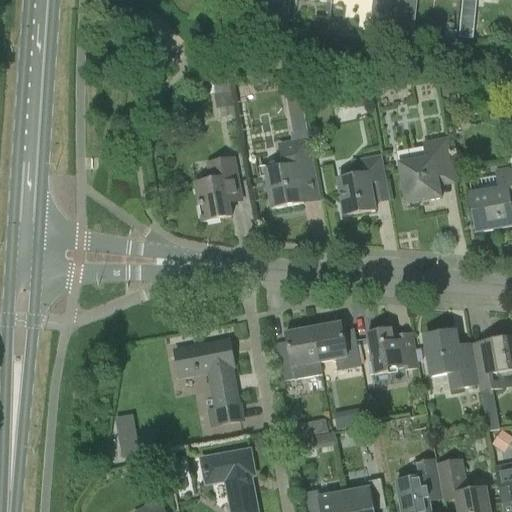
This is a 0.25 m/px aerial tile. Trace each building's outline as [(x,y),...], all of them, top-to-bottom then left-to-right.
[(460,21),(459,33),(473,34),(474,22),(460,21)] [(290,133),(292,144),(280,146),(284,170),(265,174),(272,211),(319,203),(300,96),(286,98),(293,133),(290,133)] [(446,139),(422,143),(426,162),(399,167),(406,206),(442,199),(439,186),(454,183),(446,139)] [(351,162),(354,178),(337,181),(343,218),(374,212),(373,206),(390,203),(382,157),(351,162)] [(206,164),(209,182),(195,185),(202,224),(231,219),(229,205),(243,202),(235,159),(206,164)] [(511,226),(511,224),(509,209),(511,208),(511,170),(496,174),(499,191),(470,196),(476,233),(511,226)] [(320,364),(336,361),(338,373),(361,368),(354,331),(342,334),(340,325),(314,330),(320,364)] [(322,376),(320,364),(314,330),(301,333),(301,330),(298,328),(288,330),(287,332),(287,335),(286,336),(288,344),(276,346),(283,384),(322,376)] [(388,371),(404,368),(405,371),(418,369),(412,334),(392,337),(391,330),(366,335),(374,377),(388,375),(388,371)] [(433,379),(450,376),(453,391),(476,387),(468,347),(457,349),(454,333),(425,338),(433,379)] [(479,393),(504,388),(502,374),(511,372),(511,338),(470,346),(479,393)] [(216,409),(208,411),(211,425),(243,419),(240,405),(237,405),(231,368),(233,368),(229,342),(174,352),(179,378),(209,372),(216,409)] [(348,412),(333,415),(336,432),(351,429),(348,412)] [(137,441),(119,444),(122,459),(153,453),(151,438),(137,441)] [(231,503),(232,511),(256,511),(250,476),(254,476),(250,452),(203,461),(207,484),(229,480),(234,502),(231,503)] [(443,500),(437,465),(436,461),(412,465),(415,481),(395,485),(400,511),(431,511),(430,503),(443,500)] [(463,461),(437,465),(443,500),(444,503),(455,501),(457,511),(490,511),(486,489),(469,492),(463,461)] [(501,500),(511,498),(511,501),(511,465),(495,468),(501,500)] [(367,483),(369,489),(344,494),(347,511),(372,511),(373,511),(386,509),(381,480),(367,483)] [(347,511),(344,494),(318,499),(317,492),(305,495),(308,511),(347,511)] [(163,511),(159,502),(137,511),(163,511)]
